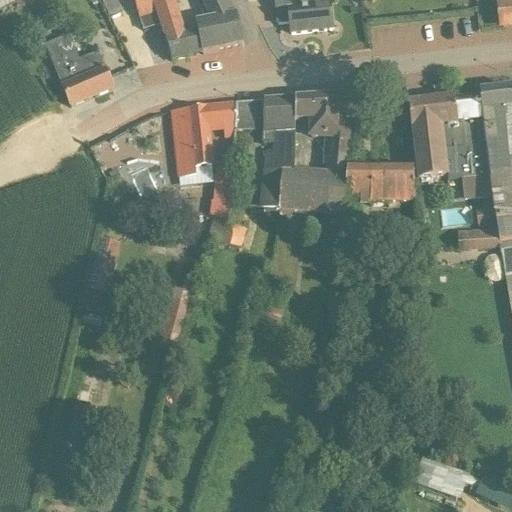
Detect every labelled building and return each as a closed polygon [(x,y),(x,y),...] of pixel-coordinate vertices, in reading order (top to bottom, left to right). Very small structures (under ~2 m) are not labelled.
[(123,14),(115,0),(100,0),(111,20),(123,14)] [(132,0),(138,20),(156,14),(171,63),(190,59),(185,36),(173,0),(132,0)] [(200,0),(210,23),(197,26),(198,34),(202,56),(242,48),(235,19),(232,19),(224,0),(200,0)] [(331,32),(328,5),(328,1),(327,0),(274,0),(278,26),(290,25),(291,36),(331,32)] [(503,28),(511,27),(511,5),(500,7),(503,28)] [(45,48),(62,89),(70,110),(112,93),(97,55),(78,63),(68,38),(45,48)] [(491,198),(499,246),(511,245),(511,94),(511,95),(511,92),(479,96),(479,99),(487,167),(491,198)] [(295,104),(294,128),(310,127),(310,143),(328,144),(326,161),(324,161),(322,178),(292,176),(291,176),(282,176),(279,212),(344,219),(348,174),(345,174),(346,163),(350,119),(351,119),(353,99),(295,104)] [(491,198),(487,167),(479,99),(408,108),(416,184),(446,180),(443,154),(466,152),(468,170),(463,170),(466,201),(491,198)] [(295,104),(264,106),(264,134),(263,146),(266,146),(274,147),(273,154),(266,154),(262,204),(261,211),(279,212),(282,176),(291,176),(292,176),(294,128),(295,104)] [(252,107),(235,108),(234,133),(252,133),(252,107)] [(233,139),(234,133),(235,108),(172,115),(179,181),(196,179),(195,172),(212,170),(208,131),(222,130),(223,140),(233,139)] [(212,221),(225,224),(230,209),(231,172),(215,171),(213,206),(211,205),(211,208),(210,220),(212,221)] [(348,174),(344,219),(343,234),(357,234),(360,207),(414,207),(414,174),(348,174)] [(246,230),(225,224),(212,221),(206,243),(240,252),(246,230)] [(104,317),(120,245),(100,241),(83,313),(104,317)] [(511,245),(499,246),(509,304),(511,321),(511,245)] [(178,349),(180,344),(192,296),(175,291),(167,318),(160,344),(178,349)] [(456,509),(465,484),(421,467),(412,492),(456,509)] [(511,511),(511,493),(483,481),(476,499),(507,511),(511,511)]
